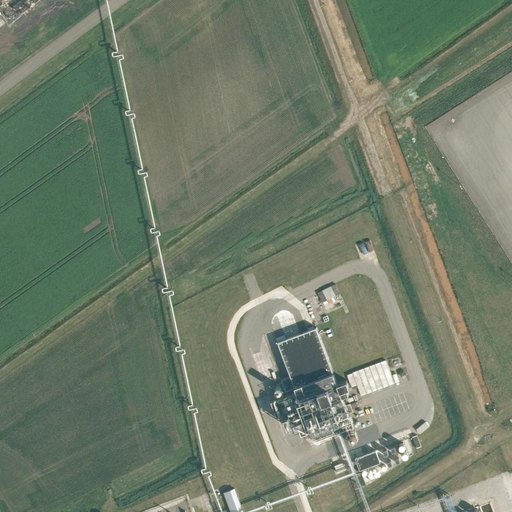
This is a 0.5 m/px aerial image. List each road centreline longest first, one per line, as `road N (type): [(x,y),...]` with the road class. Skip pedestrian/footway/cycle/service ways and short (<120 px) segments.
road 1 (unknown): [(289,466),(412,418),(422,392),(385,283),(362,268),(347,269),(261,309),(244,334),(241,356),(280,438)]
road 2 (unclassified): [(118,0),(0,88)]
